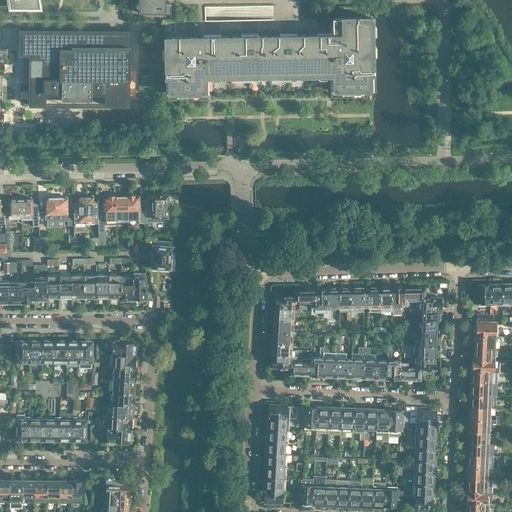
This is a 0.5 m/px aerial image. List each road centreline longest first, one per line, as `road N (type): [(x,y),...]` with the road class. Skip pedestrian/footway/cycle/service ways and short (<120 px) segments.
road 1 (residential): [(143,463),(154,321),(0,321)]
road 2 (unclassified): [(0,170),(242,165)]
road 3 (residential): [(259,272),(459,267)]
road 4 (residential): [(253,388),(452,397)]
road 5 (residential): [(0,461),(143,463)]
road 6 (residential): [(459,267),(452,397)]
road 7 (residential): [(253,388),(245,511)]
